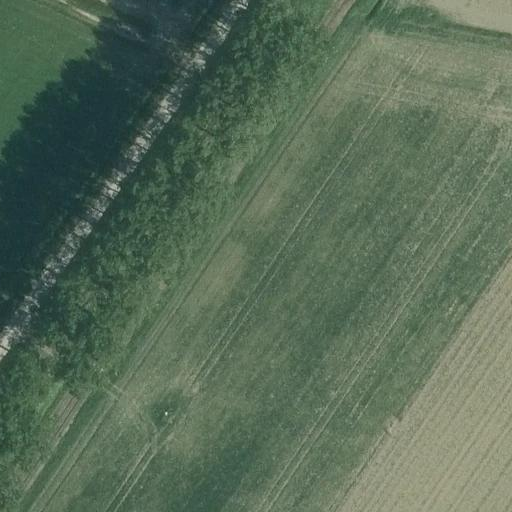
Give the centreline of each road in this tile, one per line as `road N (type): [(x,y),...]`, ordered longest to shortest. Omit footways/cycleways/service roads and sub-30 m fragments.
road 1 (track): [(288,0),(0,415)]
road 2 (unclassified): [(0,342),(227,0)]
road 3 (track): [(187,55),(64,0)]
